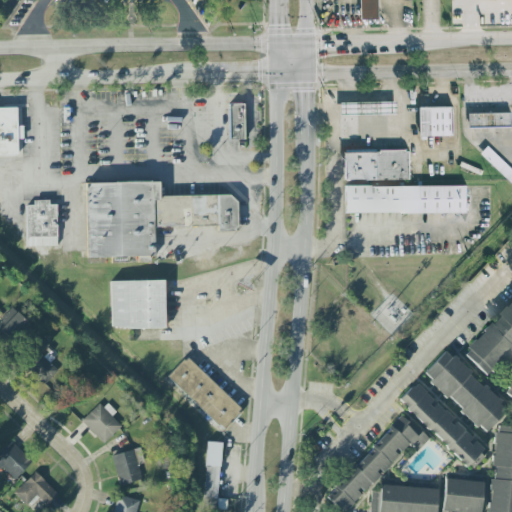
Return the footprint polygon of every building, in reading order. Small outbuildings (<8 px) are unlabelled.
[(378,0),(378,19),(361,19),(361,0),(378,0)] [(492,0),(511,0),(511,20),(493,20),(492,0)] [(228,104),(229,140),(244,140),(243,104),(228,104)] [(419,107),(420,136),(453,136),(452,106),(419,107)] [(469,128),(511,127),(511,112),(468,113),(469,128)] [(345,180),(408,180),(408,149),(345,149),(345,180)] [(86,258),(154,257),(154,227),(218,225),(218,232),(235,232),(235,195),(159,197),(159,182),(85,184),(86,258)] [(345,186),(345,214),(466,212),(466,185),(345,186)] [(27,247),(57,246),(56,202),(25,204),(27,247)] [(110,282),(111,330),(165,329),(164,281),(110,282)] [(487,377),(511,351),(511,301),(462,354),(487,377)] [(1,330),(13,340),(27,322),(15,313),(1,330)] [(25,366),(43,386),(57,372),(49,363),(57,355),(41,338),(26,351),(33,359),(25,366)] [(485,433),(508,408),(444,351),(422,376),(485,433)] [(222,430),(241,410),(186,358),(167,377),(222,430)] [(468,472),(487,455),(455,420),(453,422),(416,383),(400,398),(468,472)] [(115,412),(104,401),(82,422),(103,444),(121,427),(111,416),(115,412)] [(341,511),(344,511),(360,495),(361,496),(408,443),(417,452),(428,439),(418,430),(401,416),(327,499),(341,511)] [(511,511),(511,428),(494,427),(489,511),(511,511)] [(0,450),(0,468),(1,467),(15,480),(32,461),(9,441),(0,450)] [(220,443),(206,443),(203,507),(217,508),(220,443)] [(137,465),(143,463),(139,448),(111,456),(119,486),(141,480),(137,465)] [(58,495),(35,472),(14,493),(26,506),(36,496),(46,506),(58,495)] [(480,511),(482,482),(444,480),(442,511),(480,511)] [(435,511),(437,489),(380,486),(378,511),(435,511)] [(136,511),(139,500),(117,496),(113,511),(136,511)] [(369,511),(377,511),(378,497),(370,497),(369,511)]
